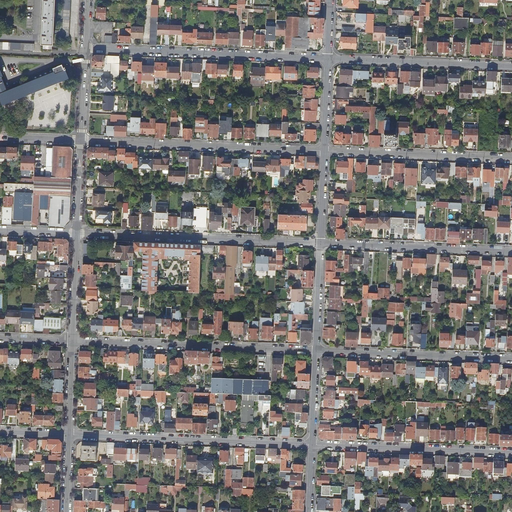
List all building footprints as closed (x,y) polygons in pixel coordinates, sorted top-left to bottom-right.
[(43,0),(41,44),(44,44),(52,45),(53,45),(55,0),(43,0)] [(64,0),(63,37),(69,37),(70,37),(71,0),(64,0)] [(157,45),(157,34),(157,25),(158,5),(154,5),(154,7),(151,7),(150,45),(157,45)] [(320,15),(320,6),(309,5),(309,15),(320,15)] [(105,8),(97,8),(97,16),(101,16),(101,18),(105,18),(105,8)] [(276,22),(276,10),(270,10),(267,10),(266,20),(267,20),(267,21),(276,22)] [(373,33),(373,27),(374,14),(355,13),(355,22),(368,23),(368,33),(373,33)] [(423,32),(424,16),(419,16),(415,16),(413,16),(413,20),(417,20),(418,19),(419,20),(419,32),(423,32)] [(310,23),(310,18),(297,17),(286,17),(286,24),(286,36),(285,46),(285,48),(306,49),(307,42),(307,36),(308,36),(308,32),(308,31),(310,31),(310,30),(310,23)] [(468,29),(469,18),(463,18),(457,18),(454,17),(454,20),(453,29),(468,29)] [(318,37),(323,37),(324,18),(310,18),(310,23),(314,24),(314,30),(310,30),(310,31),(308,31),(308,32),(308,36),(308,37),(318,37)] [(113,22),(94,21),(93,33),(101,33),(101,29),(112,29),(113,22)] [(131,42),(131,38),(131,27),(131,23),(128,23),(128,28),(126,28),(126,35),(124,35),(124,36),(119,36),(119,41),(131,42)] [(286,24),(276,24),(276,31),(275,35),(286,36),(286,24)] [(170,25),(157,25),(157,34),(169,35),(169,34),(170,25)] [(170,25),(169,34),(182,35),(182,33),(182,30),(182,26),(170,25)] [(386,27),(385,41),(385,44),(390,44),(390,42),(393,42),(393,43),(398,44),(398,39),(398,30),(396,30),(396,26),(386,26),(386,27)] [(131,38),(143,38),(144,27),(131,27),(131,38)] [(373,27),(373,33),(373,38),(380,38),(379,41),(385,41),(386,27),(373,27)] [(183,33),(182,42),(193,43),(193,42),(197,42),(197,33),(197,30),(193,30),(193,34),(188,33),(183,33)] [(256,46),(265,46),(266,30),(261,30),(261,35),(256,35),(256,46)] [(228,32),(228,34),(228,44),(238,44),(238,32),(228,32)] [(243,37),(242,45),(253,45),(253,32),(248,32),(247,33),(244,33),(243,37)] [(197,33),(197,42),(197,43),(212,43),(212,33),(197,33)] [(216,44),(228,44),(228,34),(216,34),(216,44)] [(356,38),(341,37),(340,46),(343,46),(343,48),(356,48),(356,38)] [(405,39),(398,39),(398,44),(398,50),(404,50),(404,49),(410,49),(410,37),(405,37),(405,39)] [(438,52),(438,42),(438,40),(434,40),(434,42),(427,42),(427,37),(423,37),(423,44),(427,44),(427,51),(438,52)] [(502,41),(493,41),(492,55),(502,56),(502,41)] [(35,44),(0,42),(0,49),(34,52),(35,44)] [(449,43),(446,43),(438,42),(438,52),(448,52),(449,44),(449,43)] [(464,43),(454,43),(454,44),(453,53),(463,53),(464,43)] [(488,43),(481,43),(481,54),(490,55),(490,50),(492,50),(492,44),(488,43)] [(470,54),(480,55),(480,45),(470,45),(470,54)] [(103,67),(104,56),(95,55),(92,58),(92,67),(103,67)] [(111,77),(112,77),(119,78),(119,69),(119,61),(119,56),(107,56),(107,62),(108,63),(111,64),(111,77)] [(120,61),(119,61),(119,69),(127,70),(127,61),(124,61),(124,60),(120,60),(120,61)] [(207,60),(203,60),(203,69),(206,69),(206,73),(209,73),(209,77),(216,77),(217,69),(216,69),(216,64),(206,64),(207,60)] [(128,69),(127,78),(129,78),(129,79),(132,79),(132,76),(134,76),(134,71),(141,71),(141,62),(132,62),(132,69),(128,69)] [(166,76),(167,67),(167,64),(154,63),(154,65),(154,75),(166,76)] [(192,63),(192,64),(191,76),(197,76),(197,73),(201,73),(201,64),(192,63)] [(191,79),(191,76),(192,64),(182,64),(182,78),(191,79)] [(0,96),(4,105),(14,101),(14,102),(19,100),(19,99),(69,79),(66,71),(67,71),(66,68),(65,68),(64,65),(33,77),(35,81),(8,91),(2,76),(3,76),(0,67),(0,96)] [(218,73),(227,74),(227,65),(218,65),(218,73)] [(242,65),(233,65),(233,75),(242,76),(242,65)] [(310,71),(307,71),(307,77),(317,78),(317,68),(314,68),(314,66),(311,66),(310,68),(310,71)] [(170,67),(167,67),(166,76),(166,77),(179,78),(179,67),(173,67),(170,67)] [(265,67),(265,69),(265,78),(269,79),(280,79),(280,68),(265,67)] [(295,67),(284,67),(283,79),(296,80),(296,71),(295,71),(295,67)] [(372,82),(385,82),(385,67),(382,67),(381,73),(373,73),(372,82)] [(256,83),(265,83),(265,78),(265,69),(260,68),(260,69),(257,69),(257,68),(251,68),(251,80),(256,80),(256,83)] [(352,87),(352,78),(353,71),(340,70),(340,83),(348,84),(348,87),(352,87)] [(456,74),(448,73),(448,77),(447,82),(451,82),(456,82),(460,82),(460,70),(456,70),(456,74)] [(496,72),(486,71),(486,81),(486,83),(490,84),(490,82),(491,82),(491,81),(496,81),(496,72)] [(385,83),(397,83),(397,73),(386,72),(385,83)] [(400,82),(410,82),(410,72),(400,72),(400,82)] [(420,72),(410,72),(410,82),(409,86),(419,86),(420,72)] [(435,76),(435,79),(434,89),(447,90),(447,82),(448,77),(435,76)] [(112,78),(112,77),(111,77),(102,77),(102,78),(101,78),(101,86),(97,86),(97,92),(112,93),(112,78)] [(501,91),(511,91),(511,78),(501,78),(501,91)] [(422,93),(434,93),(434,89),(435,79),(430,79),(430,80),(422,80),(422,93)] [(477,81),(472,81),(472,87),(472,93),(486,93),(486,89),(486,83),(486,81),(481,81),(481,82),(480,82),(478,82),(477,82),(477,81)] [(303,85),(303,98),(314,98),(314,86),(303,85)] [(352,87),(348,87),(337,87),(337,97),(348,97),(349,91),(353,92),(353,87),(352,87)] [(472,87),(460,87),(459,98),(472,98),(472,93),(472,87)] [(113,111),(114,96),(103,96),(103,100),(102,100),(102,106),(103,106),(103,110),(113,111)] [(304,110),(305,110),(316,111),(320,111),(320,107),(317,107),(317,99),(312,99),(312,101),(304,101),(304,110)] [(348,99),(333,99),(333,103),(335,103),(335,109),(339,109),(339,103),(348,104),(348,99)] [(369,118),(368,147),(380,147),(380,136),(370,135),(370,134),(371,134),(371,130),(374,130),(375,113),(381,113),(381,107),(370,107),(370,108),(370,113),(369,118)] [(315,121),(316,111),(305,110),(304,120),(315,121)] [(336,115),(336,124),(343,124),(345,124),(346,116),(336,115)] [(127,123),(127,127),(126,132),(140,132),(140,123),(140,118),(131,117),(131,123),(127,123)] [(140,123),(140,132),(140,133),(155,134),(155,119),(150,119),(150,123),(140,123)] [(282,125),(281,135),(281,139),(296,140),(296,134),(291,134),(291,132),(287,132),(286,132),(287,128),(287,122),(286,122),(282,122),(282,125)] [(405,133),(409,133),(409,122),(397,122),(396,132),(400,133),(400,134),(405,134),(405,133)] [(156,124),(156,138),(163,138),(163,135),(166,135),(166,124),(156,124)] [(217,131),(219,131),(219,125),(208,124),(207,136),(217,137),(217,131)] [(256,136),(269,136),(269,135),(269,125),(257,124),(256,136)] [(282,125),(269,124),(269,125),(269,135),(281,135),(282,125)] [(183,125),(182,139),(191,139),(192,125),(183,125)] [(221,134),(231,134),(231,129),(231,125),(222,125),(221,134)] [(104,133),(104,136),(113,136),(114,136),(126,137),(126,132),(127,127),(107,126),(106,133),(104,133)] [(175,127),(170,127),(170,135),(179,135),(179,128),(178,127),(178,126),(176,126),(175,127)] [(254,129),(244,128),(244,138),(254,138),(254,129)] [(307,128),(307,130),(305,130),(304,140),(315,141),(315,130),(313,130),(313,129),(307,128)] [(477,141),(478,129),(463,128),(463,141),(468,141),(473,142),(473,141),(477,141)] [(231,129),(231,134),(231,137),(241,137),(241,129),(231,129)] [(425,134),(425,144),(424,149),(429,149),(429,144),(437,144),(438,139),(440,139),(440,135),(438,135),(438,129),(425,129),(425,134)] [(342,143),(343,134),(343,133),(336,133),(336,138),(335,138),(334,143),(342,143)] [(353,133),(353,144),(362,144),(362,133),(353,133)] [(383,147),(396,148),(396,137),(395,136),(395,135),(384,134),(383,147)] [(415,143),(425,144),(425,134),(414,134),(414,140),(415,140),(415,143)] [(511,147),(511,146),(511,142),(508,141),(508,140),(511,140),(511,135),(500,135),(500,147),(511,147)] [(53,146),(52,177),(72,178),(73,150),(70,147),(53,146)] [(17,148),(6,147),(6,148),(6,158),(16,158),(17,148)] [(96,148),(91,148),(88,150),(88,157),(96,157),(96,148)] [(189,159),(189,152),(179,151),(179,161),(187,161),(186,166),(189,166),(189,159)] [(125,153),(125,159),(125,163),(133,163),(133,168),(137,168),(138,156),(135,156),(135,153),(125,153)] [(20,169),(34,169),(35,156),(29,156),(29,157),(26,156),(21,156),(20,169)] [(213,157),(203,156),(202,170),(212,171),(213,157)] [(299,167),(304,167),(304,156),(295,156),(295,165),(296,165),(299,165),(299,166),(299,167)] [(138,169),(153,169),(153,159),(143,159),(143,157),(138,157),(138,169)] [(307,168),(317,168),(318,163),(315,163),(315,157),(307,157),(307,168)] [(153,169),(168,170),(169,159),(163,158),(163,160),(154,159),(153,169)] [(233,178),(233,177),(234,167),(238,167),(239,159),(230,159),(230,161),(223,160),(223,158),(217,158),(217,172),(225,172),(225,176),(230,176),(230,178),(233,178)] [(352,192),(352,180),(353,159),(348,158),(348,162),(337,162),(336,173),(340,173),(340,179),(347,179),(347,192),(352,192)] [(199,160),(189,159),(189,166),(188,178),(199,178),(199,160)] [(239,159),(238,167),(234,167),(233,177),(239,177),(240,167),(246,167),(247,167),(247,169),(249,169),(249,159),(239,159)] [(280,160),(280,170),(280,177),(283,177),(283,169),(290,169),(290,165),(291,160),(280,159),(280,160)] [(367,165),(368,159),(364,159),(364,163),(356,162),(356,171),(365,172),(365,165),(367,165)] [(266,160),(266,163),(266,169),(269,169),(269,170),(280,170),(280,160),(270,160),(266,160)] [(367,165),(367,178),(373,178),(373,182),(381,182),(381,176),(381,174),(381,163),(382,160),(378,160),(377,166),(367,165)] [(252,171),(266,171),(266,169),(266,163),(252,162),(252,171)] [(381,163),(381,174),(381,176),(390,176),(390,174),(391,163),(381,163)] [(394,173),(393,180),(393,182),(402,182),(402,177),(401,176),(401,173),(404,173),(404,164),(394,164),(394,173)] [(421,184),(436,184),(436,177),(436,170),(427,170),(427,167),(421,167),(421,184)] [(441,168),(436,168),(436,170),(436,177),(441,177),(441,178),(448,178),(449,167),(443,167),(443,168),(441,168)] [(466,177),(466,167),(456,167),(455,176),(459,177),(459,178),(461,178),(461,177),(466,177)] [(472,168),(468,168),(467,179),(472,179),(472,176),(479,177),(479,168),(472,168)] [(501,177),(503,177),(503,174),(503,169),(495,168),(495,177),(497,177),(497,181),(501,181),(501,177)] [(172,170),(168,170),(168,181),(184,182),(184,172),(172,171),(172,170)] [(483,181),(490,181),(491,172),(483,172),(483,181)] [(113,173),(100,173),(99,185),(112,185),(113,173)] [(72,178),(52,177),(51,177),(34,177),(34,179),(34,184),(32,225),(38,225),(39,209),(39,195),(50,195),(71,196),(72,178)] [(296,185),(296,190),(310,191),(313,191),(313,180),(303,180),(303,183),(299,183),(299,185),(296,185)] [(32,225),(34,184),(20,183),(5,183),(4,183),(4,184),(4,188),(3,195),(15,196),(14,220),(24,220),(24,225),(32,225)] [(404,201),(408,201),(416,201),(416,196),(417,192),(404,192),(404,201)] [(93,194),(93,207),(104,207),(104,194),(93,194)] [(343,204),(346,204),(348,205),(348,199),(343,199),(343,195),(334,194),(334,203),(343,203),(343,204)] [(50,209),(50,195),(39,195),(39,209),(50,209)] [(50,195),(50,209),(49,226),(65,227),(70,223),(71,196),(50,195)] [(4,207),(3,206),(3,212),(5,212),(5,207),(12,207),(12,197),(4,197),(4,207)] [(505,200),(502,200),(502,205),(510,205),(511,201),(511,197),(505,197),(505,200)] [(426,202),(420,201),(416,201),(416,209),(420,209),(420,206),(426,206),(426,202)] [(222,212),(232,212),(232,208),(232,204),(222,203),(222,212)] [(312,212),(312,203),(308,203),(302,203),(301,212),(312,212)] [(346,204),(343,204),(335,204),(334,216),(345,217),(346,204)] [(155,219),(168,220),(168,216),(168,206),(156,206),(156,212),(155,219)] [(484,215),(497,216),(497,206),(492,206),(492,208),(485,208),(484,215)] [(254,220),(254,208),(241,207),(241,224),(248,225),(248,226),(256,226),(256,220),(254,220)] [(112,211),(96,211),(96,219),(104,219),(103,223),(111,224),(112,211)] [(138,217),(139,217),(139,214),(139,213),(133,212),(133,216),(130,216),(129,218),(129,220),(129,225),(138,226),(138,217)] [(193,213),(181,212),(180,217),(180,224),(193,225),(193,222),(193,215),(193,213)] [(209,214),(209,228),(209,229),(216,229),(216,228),(221,228),(222,216),(218,216),(218,218),(214,218),(214,213),(209,212),(209,214)] [(289,215),(278,214),(277,235),(289,236),(290,229),(294,229),(294,236),(300,236),(300,229),(305,230),(306,215),(295,215),(289,215)] [(168,216),(168,220),(168,226),(180,227),(180,224),(180,217),(168,216)] [(342,217),(331,217),(330,227),(341,227),(342,217)] [(365,226),(365,218),(348,217),(348,225),(352,225),(352,223),(357,223),(357,225),(365,226)] [(390,217),(378,217),(378,219),(378,228),(382,228),(382,227),(385,227),(385,228),(390,228),(390,217)] [(195,222),(193,222),(193,225),(193,226),(204,227),(205,219),(195,218),(195,222)] [(370,228),(378,228),(378,219),(365,218),(365,226),(370,226),(370,228)] [(510,232),(510,222),(497,222),(496,232),(500,232),(505,233),(505,232),(510,232)] [(409,236),(413,236),(414,227),(407,227),(407,229),(405,228),(404,237),(409,238),(409,236)] [(425,239),(424,241),(428,241),(428,239),(435,239),(435,228),(425,228),(425,239)] [(435,228),(435,239),(444,240),(444,228),(435,228)] [(336,238),(347,238),(347,232),(344,232),(344,229),(336,229),(336,238)] [(471,230),(460,229),(460,232),(460,238),(470,239),(471,230)] [(472,239),(483,239),(484,229),(473,229),(472,239)] [(460,243),(460,238),(460,232),(454,232),(454,230),(453,230),(452,230),(451,230),(450,232),(447,232),(447,242),(460,243)] [(37,243),(37,246),(37,250),(52,251),(52,242),(51,242),(52,239),(48,239),(48,242),(39,242),(39,243),(37,243)] [(69,243),(66,239),(55,239),(55,246),(58,247),(57,254),(55,254),(55,257),(57,257),(57,256),(65,256),(64,259),(63,259),(63,262),(60,262),(60,265),(68,266),(69,243)] [(16,256),(22,256),(23,245),(16,244),(16,242),(7,241),(7,249),(16,250),(16,252),(17,253),(16,256)] [(37,255),(37,250),(37,246),(30,245),(30,243),(29,243),(29,242),(25,242),(25,243),(24,243),(24,253),(31,253),(31,259),(37,259),(37,255)] [(186,292),(187,292),(199,293),(200,253),(201,245),(134,242),(134,246),(133,251),(143,251),(142,290),(145,290),(149,291),(156,291),(157,286),(157,281),(158,258),(167,259),(172,259),(173,259),(178,259),(179,259),(184,259),(186,259),(190,259),(189,263),(188,263),(187,269),(189,269),(189,276),(187,276),(187,281),(189,281),(188,289),(186,289),(186,292)] [(91,244),(84,243),(83,262),(90,262),(91,244)] [(226,255),(226,246),(216,245),(215,256),(220,256),(220,254),(226,255)] [(130,260),(133,260),(133,251),(134,246),(116,246),(116,258),(130,259),(130,260)] [(236,263),(237,246),(227,246),(226,263),(225,267),(232,267),(233,264),(234,264),(234,263),(236,263)] [(282,250),(277,250),(276,258),(276,269),(281,269),(281,266),(284,266),(284,263),(282,263),(282,250)] [(243,267),(252,268),(252,252),(243,252),(243,267)] [(268,256),(264,256),(264,254),(261,254),(261,256),(256,256),(256,270),(259,270),(264,270),(268,271),(268,270),(268,256)] [(427,254),(426,259),(426,269),(432,269),(432,264),(435,264),(435,254),(427,254)] [(299,255),(299,270),(300,270),(303,270),(309,270),(309,255),(299,255)] [(339,270),(339,272),(346,272),(348,272),(349,258),(349,255),(345,255),(345,261),(344,261),(344,263),(345,263),(344,269),(345,269),(345,271),(343,271),(343,269),(340,269),(340,264),(338,264),(337,270),(339,270)] [(411,267),(411,268),(411,272),(418,273),(419,259),(417,259),(418,256),(413,255),(412,267),(411,267)] [(272,257),(268,256),(268,270),(276,270),(276,269),(276,258),(272,258),(272,257)] [(479,264),(479,256),(469,256),(469,264),(479,264)] [(444,267),(453,267),(453,263),(450,263),(449,263),(449,261),(449,257),(440,257),(440,271),(444,271),(444,267)] [(349,258),(348,272),(353,272),(353,267),(357,267),(358,264),(362,264),(362,259),(349,258)] [(411,268),(411,267),(412,258),(403,258),(403,261),(396,261),(396,276),(403,276),(403,268),(411,268)] [(426,259),(419,259),(418,273),(418,274),(426,274),(426,269),(426,259)] [(326,271),(335,272),(336,272),(336,261),(326,261),(326,271)] [(482,261),(481,270),(481,274),(486,274),(486,270),(490,270),(491,261),(482,261)] [(504,261),(495,261),(495,272),(498,273),(498,271),(500,271),(500,269),(503,270),(504,261)] [(49,269),(50,265),(44,265),(37,264),(36,277),(44,278),(45,269),(49,269)] [(82,274),(86,274),(93,274),(93,271),(94,271),(94,269),(93,269),(93,265),(83,265),(82,274)] [(128,276),(120,275),(120,288),(120,289),(125,290),(132,290),(133,267),(128,267),(128,276)] [(234,294),(237,294),(239,294),(240,287),(234,286),(235,267),(225,267),(224,294),(230,294),(234,294)] [(299,270),(288,270),(288,278),(293,278),(293,273),(297,273),(297,272),(300,272),(300,270),(299,270)] [(313,271),(309,270),(303,270),(302,277),(301,276),(301,280),(302,280),(302,286),(313,286),(313,271)] [(467,270),(452,270),(452,283),(467,284),(467,270)] [(335,276),(335,272),(326,271),(325,285),(330,285),(339,286),(339,282),(339,280),(339,277),(335,276)] [(92,276),(93,274),(86,274),(86,284),(95,285),(96,276),(92,276)] [(51,289),(54,289),(62,289),(63,279),(54,279),(54,288),(51,288),(51,289)] [(438,292),(438,282),(433,282),(432,297),(431,297),(431,298),(425,298),(425,302),(428,302),(432,302),(437,302),(438,292)] [(343,286),(339,286),(330,285),(330,298),(339,298),(339,292),(343,293),(343,286)] [(493,305),(496,305),(506,305),(506,301),(499,300),(497,299),(498,285),(494,285),(493,305)] [(87,287),(87,301),(96,301),(97,297),(97,295),(97,287),(87,287)] [(362,298),(377,299),(377,297),(378,294),(367,293),(367,287),(363,287),(362,298)] [(378,297),(380,297),(387,297),(387,299),(389,299),(389,289),(378,288),(378,297)] [(302,302),(303,289),(296,289),(292,289),(292,301),(302,302)] [(51,303),(61,303),(61,299),(62,299),(62,291),(54,290),(51,290),(51,303)] [(438,292),(437,302),(441,302),(450,303),(451,303),(451,300),(443,299),(443,292),(438,292)] [(466,303),(467,303),(480,304),(480,294),(466,293),(466,303)] [(133,297),(121,296),(121,305),(132,305),(133,297)] [(341,298),(339,298),(330,298),(330,308),(340,309),(341,298)] [(96,301),(87,301),(87,306),(87,308),(87,315),(98,315),(101,315),(102,301),(96,301)] [(304,314),(305,302),(302,302),(292,301),(291,304),(290,304),(289,305),(288,306),(288,307),(288,308),(288,309),(289,310),(289,311),(290,312),(291,312),(291,314),(304,314)] [(45,303),(35,302),(35,312),(35,320),(40,320),(40,316),(38,316),(38,313),(39,313),(39,309),(48,309),(49,303),(45,303)] [(388,311),(387,311),(387,318),(386,325),(394,325),(395,311),(403,311),(403,303),(389,302),(388,311)] [(441,302),(437,302),(432,302),(428,302),(428,305),(426,305),(426,310),(431,310),(431,312),(441,312),(441,302)] [(467,303),(466,303),(456,303),(455,318),(461,318),(461,308),(467,308),(467,303)] [(176,309),(172,309),(171,319),(171,328),(172,328),(172,333),(173,333),(173,334),(177,335),(177,334),(178,334),(178,330),(181,330),(181,323),(180,323),(180,320),(181,320),(181,319),(182,319),(180,310),(176,311),(176,309)] [(20,322),(20,312),(20,311),(6,310),(5,314),(5,322),(20,322)] [(328,311),(327,324),(335,324),(336,317),(334,317),(335,312),(328,311)] [(20,323),(34,324),(35,320),(35,312),(20,312),(20,322),(20,323)] [(221,312),(214,312),(213,322),(213,333),(220,334),(221,312)] [(307,319),(307,314),(304,314),(291,314),(289,314),(289,324),(288,330),(296,330),(297,330),(297,324),(295,324),(295,319),(307,319)] [(506,315),(496,314),(495,319),(495,320),(495,325),(505,325),(506,315)] [(156,318),(156,323),(161,323),(161,332),(171,333),(171,328),(171,319),(162,319),(162,315),(156,315),(156,318)] [(377,317),(372,317),(371,327),(371,330),(376,330),(376,331),(377,331),(378,331),(380,331),(380,332),(381,331),(381,330),(386,330),(386,325),(387,318),(381,318),(381,316),(380,315),(378,315),(377,316),(377,317)] [(91,330),(103,331),(103,320),(103,317),(98,317),(98,320),(91,320),(91,330)] [(143,329),(143,330),(156,330),(156,323),(156,318),(144,317),(144,319),(143,321),(143,329)] [(61,319),(44,318),(44,328),(60,329),(61,319)] [(144,319),(132,318),(132,320),(132,328),(136,328),(136,329),(143,329),(143,321),(144,319)] [(115,330),(118,331),(118,330),(118,321),(110,321),(110,319),(107,319),(107,320),(103,320),(103,331),(115,331),(115,330)] [(262,324),(262,338),(272,338),(273,326),(271,326),(271,319),(261,319),(261,324),(262,324)] [(35,320),(34,324),(34,329),(43,330),(43,329),(43,320),(40,320),(35,320)] [(126,330),(132,330),(132,329),(132,328),(132,320),(124,320),(124,322),(123,322),(123,328),(126,329),(126,330)] [(490,320),(490,329),(485,329),(485,340),(486,340),(486,338),(491,339),(491,337),(495,337),(495,325),(495,320),(490,320)] [(202,333),(213,333),(213,322),(208,321),(208,322),(202,322),(202,333)] [(189,334),(198,334),(199,323),(191,322),(191,324),(189,324),(189,334)] [(243,334),(243,324),(243,322),(229,322),(228,328),(234,328),(233,334),(243,334)] [(253,329),(249,329),(249,338),(258,339),(259,322),(253,322),(253,329)] [(407,347),(420,348),(421,323),(408,322),(407,347)] [(335,328),(335,324),(327,324),(324,324),(323,337),(334,338),(335,328)] [(308,345),(311,342),(311,328),(301,328),(300,328),(300,330),(300,332),(300,344),(308,345)] [(296,333),(296,330),(288,330),(288,341),(296,342),(296,333)] [(440,331),(439,346),(448,346),(448,345),(451,345),(451,336),(449,336),(449,331),(440,331)] [(479,332),(466,331),(466,343),(478,344),(479,332)] [(357,333),(346,332),(345,346),(357,346),(357,333)] [(361,342),(371,343),(371,333),(361,333),(361,342)] [(402,344),(402,334),(393,333),(393,344),(402,344)] [(463,334),(463,336),(456,335),(456,343),(465,343),(465,334),(463,334)] [(497,347),(507,347),(507,336),(502,336),(501,338),(497,338),(497,347)] [(486,340),(486,347),(494,347),(495,339),(491,339),(486,338),(486,340)] [(21,357),(19,357),(19,360),(22,360),(22,361),(23,361),(23,360),(31,360),(32,350),(22,350),(21,357)] [(19,360),(19,357),(20,353),(8,352),(8,365),(19,366),(19,360)] [(51,366),(51,368),(61,369),(61,358),(59,358),(60,352),(49,352),(48,366),(51,366)] [(90,353),(79,352),(79,363),(89,363),(90,353)] [(103,354),(103,356),(103,362),(116,362),(117,352),(108,352),(108,354),(103,354)] [(117,352),(116,362),(116,364),(128,364),(129,355),(125,355),(125,353),(117,352)] [(181,372),(182,361),(184,361),(185,352),(181,352),(180,360),(175,360),(175,361),(170,361),(169,375),(173,375),(174,373),(174,371),(180,372),(181,372)] [(185,352),(184,361),(184,364),(191,364),(191,366),(192,366),(192,364),(197,365),(197,364),(197,353),(185,352)] [(209,353),(197,353),(197,364),(209,364),(209,353)] [(129,355),(128,364),(128,373),(133,373),(133,365),(137,365),(138,355),(129,355)] [(143,369),(154,369),(154,364),(155,355),(143,355),(143,369)] [(164,357),(164,356),(155,355),(154,364),(159,364),(158,371),(162,371),(161,372),(167,372),(167,357),(164,357)] [(222,358),(212,357),(212,369),(221,370),(222,358)] [(321,376),(327,376),(330,376),(330,373),(330,372),(328,372),(329,368),(332,368),(332,358),(325,358),(322,360),(321,376)] [(282,360),(272,360),(271,381),(276,382),(276,373),(275,373),(275,370),(282,371),(282,360)] [(406,365),(405,376),(405,383),(409,383),(410,377),(408,377),(408,376),(408,374),(415,374),(416,368),(416,362),(406,361),(406,365)] [(296,375),(298,375),(305,375),(305,362),(296,362),(296,375)] [(346,372),(359,373),(359,367),(357,367),(357,366),(355,366),(355,363),(347,362),(346,372)] [(368,363),(360,362),(359,367),(359,373),(359,375),(370,376),(371,367),(368,367),(368,363)] [(478,364),(461,363),(461,368),(460,375),(464,376),(464,374),(477,375),(478,364)] [(397,375),(405,376),(406,365),(396,364),(396,370),(398,370),(397,375)] [(370,376),(370,381),(381,382),(381,377),(382,365),(375,365),(371,365),(371,366),(371,365),(371,367),(370,376)] [(393,378),(393,375),(393,365),(382,365),(381,377),(393,378)] [(499,365),(490,365),(489,375),(496,375),(496,376),(498,376),(499,365)] [(438,377),(438,368),(437,368),(434,368),(434,367),(429,367),(426,366),(426,368),(425,381),(433,381),(433,377),(438,377)] [(451,379),(460,379),(460,375),(461,368),(455,368),(455,367),(452,367),(451,379)] [(78,381),(85,381),(94,382),(94,379),(96,379),(96,378),(94,378),(89,378),(89,374),(99,374),(99,373),(98,373),(98,372),(94,372),(89,372),(89,368),(79,368),(78,381)] [(426,368),(416,368),(415,374),(415,381),(415,383),(425,383),(425,381),(426,368)] [(438,368),(438,377),(438,381),(437,384),(447,384),(448,369),(438,368)] [(54,374),(54,380),(64,380),(64,371),(52,370),(52,374),(54,374)] [(511,370),(503,370),(502,375),(508,375),(508,381),(507,385),(511,385),(511,370)] [(482,371),(482,372),(478,372),(478,380),(488,381),(488,371),(482,371)] [(297,382),(309,383),(309,375),(305,375),(298,375),(297,382)] [(334,386),(335,376),(330,376),(327,376),(326,386),(334,386)] [(215,394),(218,394),(223,394),(232,395),(233,380),(211,379),(211,388),(211,394),(213,394),(214,394),(215,394)] [(63,394),(64,380),(54,380),(53,393),(63,394)] [(128,390),(132,391),(141,391),(141,384),(141,380),(136,380),(136,385),(128,385),(128,386),(127,390),(128,390)] [(242,395),(258,396),(270,396),(271,389),(271,381),(233,380),(232,395),(238,395),(242,395)] [(90,399),(95,399),(95,393),(97,393),(97,391),(95,391),(96,384),(85,384),(85,381),(78,381),(78,385),(85,386),(84,396),(90,396),(90,399)] [(335,392),(326,392),(326,397),(324,397),(324,400),(339,400),(345,401),(345,394),(355,394),(355,401),(358,401),(358,400),(358,389),(345,388),(339,388),(339,394),(339,397),(334,397),(335,392)] [(128,401),(128,390),(127,390),(115,390),(115,395),(117,395),(117,396),(124,397),(124,400),(128,401)] [(304,395),(308,395),(308,391),(293,390),(293,394),(296,394),(296,400),(304,400),(304,395)] [(187,403),(188,393),(183,393),(178,392),(177,392),(177,397),(180,397),(182,399),(182,403),(187,403)] [(63,394),(53,393),(53,402),(63,403),(63,394)] [(212,399),(213,394),(211,394),(208,394),(208,398),(208,403),(218,403),(218,404),(223,404),(223,401),(223,397),(223,394),(218,394),(218,399),(212,399)] [(266,413),(270,413),(270,412),(270,406),(270,402),(270,396),(258,396),(258,402),(257,412),(262,412),(262,406),(266,406),(266,413)] [(225,397),(223,397),(223,401),(225,401),(225,411),(235,411),(235,401),(230,401),(230,400),(225,400),(225,397)] [(90,399),(83,399),(83,406),(85,406),(86,406),(86,411),(97,412),(97,399),(95,399),(90,399)] [(338,404),(339,400),(324,400),(324,407),(329,407),(329,409),(334,409),(334,404),(338,404)] [(241,424),(252,424),(253,401),(242,401),(241,424)] [(192,415),(207,416),(208,406),(202,405),(202,404),(201,404),(200,405),(193,405),(192,415)] [(17,406),(6,405),(6,411),(6,415),(17,416),(17,406)] [(285,413),(295,413),(301,413),(301,408),(300,408),(300,405),(285,405),(285,413)] [(165,410),(165,424),(164,430),(164,433),(176,433),(176,429),(192,430),(192,424),(192,417),(190,416),(190,420),(176,419),(176,426),(172,425),(172,421),(166,421),(166,416),(171,416),(171,411),(165,410)] [(333,410),(324,410),(324,418),(327,419),(330,419),(333,419),(336,419),(337,417),(338,411),(333,411),(333,410)] [(20,423),(31,423),(31,413),(28,413),(26,413),(26,411),(21,411),(21,413),(20,413),(20,423)] [(92,426),(102,426),(102,412),(98,412),(97,418),(94,418),(92,418),(92,426)] [(107,412),(107,430),(114,431),(115,412),(107,412)] [(154,413),(140,412),(140,424),(144,424),(144,423),(148,423),(148,424),(153,425),(154,413)] [(275,412),(270,412),(270,413),(270,421),(281,422),(281,416),(275,415),(275,412)] [(295,420),(294,427),(307,428),(307,424),(307,423),(307,414),(301,413),(295,413),(295,420)] [(47,417),(44,417),(43,425),(53,426),(53,417),(52,417),(52,415),(51,414),(49,414),(47,415),(47,417)] [(134,415),(127,414),(127,427),(136,427),(137,418),(134,418),(134,415)] [(33,425),(43,425),(44,417),(44,416),(42,415),(42,417),(34,416),(33,425)] [(416,418),(416,429),(415,436),(428,437),(428,424),(424,424),(425,419),(416,418)] [(217,421),(207,420),(207,430),(217,430),(217,421)] [(342,425),(342,422),(320,421),(319,436),(322,439),(341,440),(342,432),(329,432),(329,426),(331,426),(331,425),(338,425),(339,424),(340,424),(340,429),(342,429),(342,425)] [(368,436),(369,436),(369,426),(367,426),(367,425),(364,425),(364,421),(360,421),(360,435),(362,435),(362,438),(364,439),(366,438),(367,438),(368,436)] [(377,424),(377,429),(376,429),(376,428),(374,428),(374,429),(371,429),(371,426),(372,426),(373,421),(370,421),(369,426),(369,436),(369,438),(377,438),(377,437),(381,437),(382,427),(382,425),(377,424)] [(475,430),(475,423),(468,423),(468,430),(466,429),(466,440),(474,440),(475,430)] [(192,430),(192,434),(205,434),(205,425),(192,424),(192,430)] [(282,430),(281,437),(289,438),(290,427),(285,427),(285,425),(282,425),(282,430)] [(404,426),(394,426),(394,427),(394,430),(394,432),(394,433),(394,442),(401,442),(401,437),(399,437),(399,433),(401,434),(404,434),(404,426)] [(440,441),(455,441),(455,440),(455,432),(451,432),(451,430),(450,430),(449,432),(446,431),(447,428),(441,428),(441,431),(440,441)] [(486,433),(487,433),(487,428),(485,428),(485,429),(477,428),(476,441),(479,441),(479,443),(481,443),(481,441),(486,441),(486,433)] [(341,440),(356,441),(357,429),(350,429),(342,429),(342,432),(341,440)] [(415,439),(415,436),(416,429),(407,429),(406,439),(415,439)] [(464,429),(456,429),(455,432),(455,440),(463,440),(464,429)] [(384,442),(394,442),(394,433),(394,432),(394,430),(393,430),(385,430),(384,442)] [(441,431),(430,430),(429,440),(440,441),(441,431)] [(499,435),(489,435),(489,443),(499,444),(499,435)] [(499,436),(499,447),(511,447),(511,445),(511,436),(499,436)] [(16,458),(16,439),(13,439),(12,448),(6,448),(6,447),(1,446),(1,444),(0,444),(0,460),(1,460),(1,457),(11,458),(16,458)] [(61,444),(59,441),(43,440),(42,450),(45,450),(46,446),(47,446),(47,450),(52,450),(52,456),(49,456),(49,460),(61,460),(61,444)] [(113,460),(113,449),(114,443),(107,443),(106,456),(108,456),(108,460),(101,460),(101,465),(108,465),(113,465),(113,460)] [(96,447),(81,447),(81,460),(95,461),(96,447)] [(238,464),(243,464),(244,448),(235,448),(235,456),(238,456),(238,464)] [(126,461),(126,460),(126,449),(113,449),(113,460),(126,461)] [(136,450),(126,449),(126,460),(136,460),(136,450)] [(159,460),(159,462),(165,463),(165,459),(162,459),(162,455),(162,449),(153,449),(153,459),(156,459),(156,460),(159,460)] [(169,450),(165,450),(165,455),(165,459),(174,459),(174,461),(171,461),(171,465),(176,465),(176,459),(176,450),(169,449),(169,450)] [(265,461),(265,449),(256,449),(255,460),(255,463),(264,464),(264,461),(265,461)] [(276,450),(268,449),(268,458),(271,458),(271,463),(280,463),(281,456),(276,456),(276,450)] [(148,450),(139,450),(139,460),(148,460),(148,450)] [(280,463),(280,472),(290,473),(290,469),(285,469),(285,465),(286,459),(287,459),(288,459),(289,452),(286,452),(286,450),(281,450),(281,456),(280,463)] [(228,452),(220,451),(220,462),(228,462),(228,452)] [(350,466),(355,466),(356,453),(345,453),(344,469),(350,469),(350,466)] [(362,462),(365,462),(366,459),(366,453),(358,453),(357,464),(362,464),(362,462)] [(404,466),(409,467),(409,466),(410,455),(399,455),(399,459),(399,469),(404,469),(404,466)] [(422,456),(410,455),(409,466),(416,466),(416,467),(417,467),(417,466),(422,466),(422,460),(422,456)] [(186,469),(197,470),(197,460),(197,456),(186,456),(186,469)] [(444,465),(444,457),(434,456),(434,465),(444,465)] [(463,463),(463,458),(459,457),(459,464),(459,465),(461,465),(460,470),(459,470),(459,475),(459,477),(471,478),(472,464),(463,463)] [(29,471),(29,462),(29,460),(23,460),(23,459),(16,458),(15,461),(15,471),(29,471)] [(399,469),(399,459),(391,458),(390,464),(389,463),(389,471),(399,471),(399,469)] [(474,468),(483,469),(484,458),(474,458),(474,468)] [(486,463),(487,458),(484,458),(483,469),(483,472),(493,473),(493,463),(486,463)] [(378,461),(378,459),(368,459),(368,463),(365,463),(365,472),(366,472),(373,472),(373,477),(377,478),(377,476),(377,472),(378,461)] [(382,461),(378,461),(377,472),(382,472),(384,471),(389,471),(389,463),(389,460),(383,459),(383,461),(382,461)] [(197,460),(197,470),(197,472),(212,473),(213,461),(197,460)] [(422,460),(422,466),(421,470),(431,470),(432,460),(422,460)] [(46,474),(54,474),(55,474),(56,463),(47,462),(47,464),(45,464),(45,474),(46,474)] [(325,463),(325,474),(337,474),(337,471),(337,464),(325,463)] [(459,470),(459,465),(459,464),(447,463),(446,473),(446,475),(459,475),(459,470)] [(493,463),(493,473),(493,476),(498,477),(498,475),(503,475),(503,466),(503,464),(493,463)] [(510,466),(503,466),(503,475),(507,475),(507,476),(510,476),(510,473),(511,472),(511,464),(510,465),(510,466)] [(175,486),(176,486),(177,486),(179,487),(179,484),(185,484),(185,480),(179,480),(179,469),(176,468),(175,486)] [(79,470),(79,476),(92,477),(96,477),(97,469),(87,469),(87,470),(83,470),(79,470)] [(241,470),(232,470),(232,479),(241,479),(241,470)] [(293,473),(290,473),(280,472),(280,478),(286,478),(286,477),(290,477),(290,485),(292,486),(292,487),(297,487),(297,486),(300,486),(301,473),(293,473)] [(53,485),(54,474),(46,474),(45,481),(49,481),(49,485),(53,485)] [(354,488),(354,483),(355,475),(345,475),(344,485),(344,487),(354,488)] [(92,477),(79,476),(79,483),(81,483),(81,489),(83,489),(92,489),(92,477)] [(317,486),(322,486),(328,486),(329,476),(317,476),(317,486)] [(253,479),(243,479),(243,484),(243,487),(246,487),(253,487),(253,479)] [(124,498),(124,510),(123,511),(126,511),(127,510),(128,510),(128,502),(128,497),(128,489),(136,489),(136,485),(135,485),(125,484),(125,490),(124,498)] [(53,485),(49,485),(39,485),(38,499),(49,499),(49,500),(53,500),(53,498),(54,498),(55,488),(53,488),(53,485)] [(328,486),(322,486),(322,495),(317,495),(316,499),(327,499),(327,496),(332,497),(332,494),(340,494),(340,490),(342,489),(348,489),(347,500),(354,500),(354,494),(354,488),(344,487),(341,487),(330,487),(328,486)] [(96,490),(92,489),(83,489),(83,502),(95,502),(96,490)] [(293,491),(293,500),(304,500),(304,491),(293,491)] [(359,494),(354,494),(354,500),(353,510),(359,510),(359,500),(364,500),(364,494),(359,494)] [(389,504),(389,495),(388,495),(385,495),(385,498),(379,498),(379,495),(377,495),(376,508),(379,508),(379,503),(381,503),(381,504),(389,504)] [(12,507),(12,510),(17,510),(18,508),(22,509),(22,510),(27,511),(28,499),(28,497),(13,496),(13,499),(13,502),(12,507)] [(405,496),(399,496),(399,508),(405,508),(407,511),(415,511),(416,507),(411,507),(409,504),(409,496),(408,496),(405,496)] [(120,499),(112,499),(111,510),(119,510),(119,511),(123,511),(124,510),(124,498),(120,498),(120,499)] [(316,499),(316,511),(318,511),(329,511),(329,499),(327,499),(316,499)] [(340,500),(329,499),(329,511),(338,511),(344,511),(344,509),(344,508),(341,508),(341,505),(340,505),(340,500)] [(58,511),(59,501),(53,500),(49,500),(43,500),(42,511),(58,511)] [(292,510),(303,510),(304,500),(293,500),(292,500),(292,506),(291,506),(291,507),(292,507),(292,510)] [(95,502),(83,502),(74,501),(73,511),(85,511),(86,508),(105,508),(105,502),(95,502)] [(6,503),(1,503),(1,506),(0,511),(12,511),(12,510),(12,507),(6,506),(6,503)]
